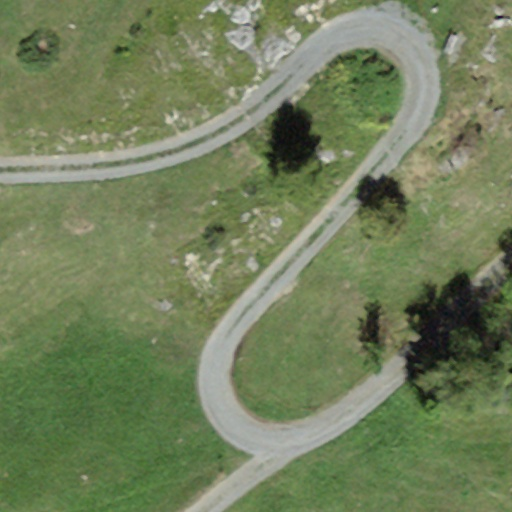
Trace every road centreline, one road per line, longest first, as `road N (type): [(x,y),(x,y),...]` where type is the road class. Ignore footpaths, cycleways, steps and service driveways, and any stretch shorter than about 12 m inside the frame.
road 1 (track): [(0,169),(133,160),(230,123),(347,25),(396,27),(416,59),(416,104),(391,146),(239,314),(215,360),(222,400),(246,430),(283,446)]
road 2 (track): [(511,251),(372,396),(283,446),(196,511)]
